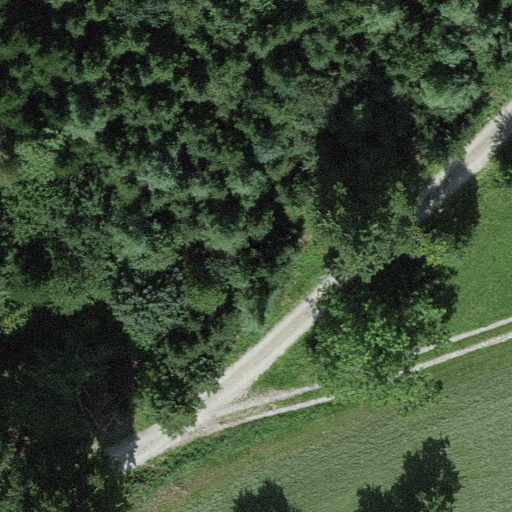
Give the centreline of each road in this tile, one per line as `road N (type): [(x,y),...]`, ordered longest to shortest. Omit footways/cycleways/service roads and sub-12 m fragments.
road 1 (track): [(511,118),(206,401),(40,511)]
road 2 (track): [(151,438),(320,397),(511,330)]
